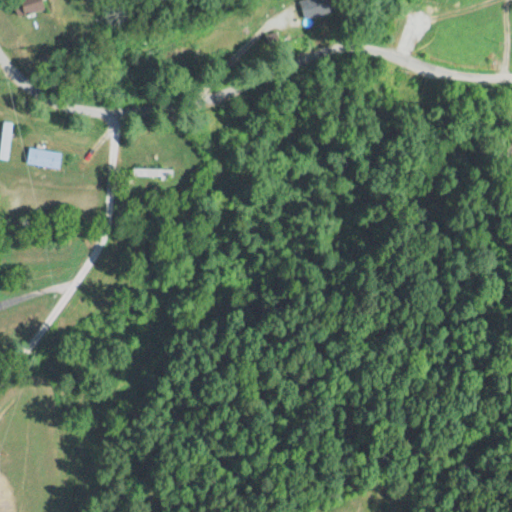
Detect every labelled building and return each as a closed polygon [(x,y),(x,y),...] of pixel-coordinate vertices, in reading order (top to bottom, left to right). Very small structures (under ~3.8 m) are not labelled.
[(44,12),(42,0),(12,0),(14,15),(44,12)] [(336,14),(333,0),(297,0),(301,21),(336,14)] [(10,123),(1,122),(0,130),(0,159),(6,160),(10,123)] [(25,163),(56,169),(59,153),(27,147),(25,163)] [(131,178),(172,178),(172,168),(131,168),(131,178)]
